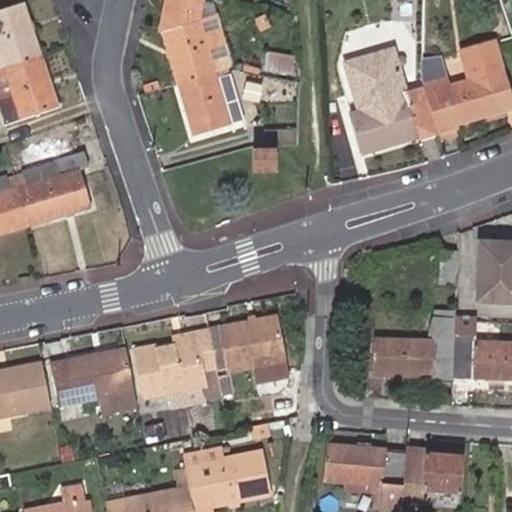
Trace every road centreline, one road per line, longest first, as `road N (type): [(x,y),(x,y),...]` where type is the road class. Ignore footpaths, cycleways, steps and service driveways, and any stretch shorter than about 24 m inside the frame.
road 1 (residential): [(511,426),(334,410),(320,379),(323,235)]
road 2 (residential): [(176,280),(117,121),(110,69),(120,0)]
road 3 (residential): [(323,235),(511,171)]
road 4 (residential): [(0,320),(176,280)]
road 5 (residential): [(176,280),(323,235)]
